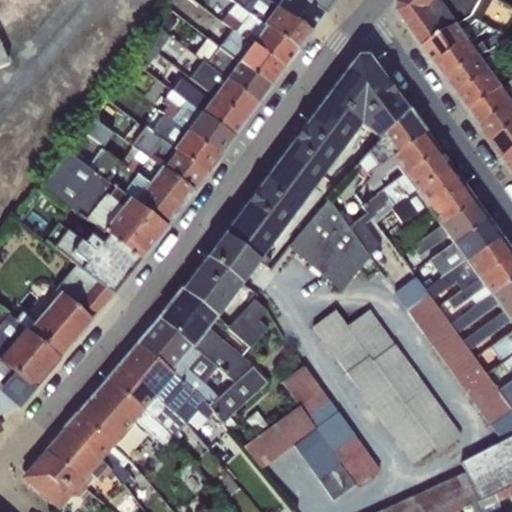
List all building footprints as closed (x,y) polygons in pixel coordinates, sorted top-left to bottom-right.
[(310,32),(266,0),(236,0),(234,3),(235,4),(297,51),(310,32)] [(266,0),(310,32),(323,14),(303,0),(266,0)] [(303,0),(323,14),(333,0),(303,0)] [(473,16),(482,0),(401,0),(399,3),(397,14),(424,51),(467,20),(473,16)] [(482,0),(473,16),(482,22),(494,0),(482,0)] [(297,51),(235,4),(221,22),(231,30),(284,69),(297,51)] [(467,20),(424,51),(436,67),(470,43),(479,36),(467,20)] [(155,29),(144,46),(156,55),(168,38),(155,29)] [(231,30),(218,48),(270,87),(284,69),(231,30)] [(470,43),(436,67),(446,82),(497,48),(510,40),(500,34),(474,48),(470,43)] [(205,66),(218,48),(207,39),(193,57),(201,63),(205,66)] [(156,55),(144,46),(132,61),(145,71),(156,55)] [(218,48),(205,66),(257,105),(270,87),(218,48)] [(497,48),(446,82),(458,98),(492,73),(509,61),(504,53),(502,54),(497,48)] [(356,55),(306,122),(343,147),(358,126),(356,55)] [(366,55),(356,55),(358,126),(359,125),(381,140),(408,110),(366,55)] [(205,66),(201,63),(188,79),(211,97),(244,122),(257,106),(257,105),(205,66)] [(492,73),(458,98),(469,113),(503,88),(492,73)] [(503,88),(469,113),(481,129),(511,105),(511,78),(508,84),(503,88)] [(180,79),(171,91),(233,137),(244,122),(211,97),(209,101),(180,79)] [(233,137),(171,91),(161,107),(164,110),(161,113),(219,156),(233,137)] [(511,105),(481,129),(492,145),(511,129),(511,105)] [(408,110),(381,140),(360,165),(366,175),(424,133),(408,110)] [(161,113),(148,130),(206,174),(219,156),(161,113)] [(91,119),(82,131),(103,146),(112,134),(91,119)] [(179,289),(215,316),(242,282),(249,272),(257,262),(284,226),(310,191),(326,170),(343,147),(306,122),(221,235),(213,246),(206,255),(179,289)] [(145,128),(131,147),(192,192),(206,174),(148,130),(145,128)] [(511,129),(492,145),(504,161),(511,154),(511,129)] [(424,133),(366,175),(372,183),(369,185),(373,191),(381,186),(378,180),(394,169),(399,177),(436,150),(424,133)] [(131,147),(121,165),(180,209),(192,192),(131,147)] [(99,148),(86,168),(166,228),(180,209),(121,165),(99,148)] [(436,150),(399,177),(361,205),(367,213),(371,219),(374,223),(392,209),(449,168),(436,150)] [(166,228),(86,168),(65,153),(40,188),(94,228),(139,261),(166,228)] [(449,168),(392,209),(404,227),(461,185),(449,168)] [(461,185),(404,227),(411,236),(433,220),(438,228),(473,202),(461,185)] [(363,249),(347,227),(328,202),(288,248),(341,292),(369,258),(368,256),(363,249)] [(473,202),(438,228),(416,244),(418,248),(414,251),(418,257),(445,237),(450,245),(486,219),(473,202)] [(367,213),(347,227),(363,249),(368,256),(379,247),(364,224),(371,219),(367,213)] [(486,219),(450,245),(429,261),(441,279),(498,237),(486,219)] [(126,278),(80,242),(65,231),(57,225),(43,241),(76,265),(113,295),(126,278)] [(94,228),(80,242),(126,278),(139,261),(94,228)] [(426,294),(407,310),(406,311),(414,322),(436,306),(431,300),(454,283),(461,290),(511,254),(498,237),(441,279),(424,291),(426,294)] [(511,255),(511,254),(461,290),(446,301),(453,310),(470,297),(476,305),(511,279),(511,255)] [(21,312),(15,321),(58,360),(113,295),(76,265),(53,290),(59,294),(33,323),(21,312)] [(426,294),(424,291),(414,279),(395,293),(407,310),(426,294)] [(511,279),(476,305),(450,325),(453,329),(456,334),(494,307),(499,314),(511,304),(511,279)] [(179,289),(157,318),(202,355),(217,368),(234,381),(223,393),(217,398),(208,406),(213,412),(214,414),(228,430),(229,431),(237,424),(230,416),(266,383),(251,366),(207,328),(215,316),(179,289)] [(253,300),(227,329),(249,347),(267,328),(258,321),(266,311),(253,300)] [(511,304),(499,314),(462,342),(469,351),(508,322),(511,327),(511,329),(507,333),(508,335),(511,332),(511,304)] [(436,306),(414,322),(422,334),(444,317),(436,306)] [(58,360),(15,321),(2,309),(0,311),(0,362),(12,372),(32,390),(33,390),(58,360)] [(335,310),(312,328),(412,464),(434,448),(438,452),(460,436),(369,311),(347,326),(346,326),(337,314),(335,310)] [(444,317),(422,334),(430,345),(453,329),(450,325),(444,317)] [(157,318),(135,344),(195,393),(208,406),(217,398),(204,383),(217,368),(202,355),(157,318)] [(453,329),(430,345),(439,357),(461,341),(456,334),(453,329)] [(511,332),(508,335),(490,348),(500,364),(511,355),(511,332)] [(461,341),(439,357),(447,368),(469,351),(462,342),(461,341)] [(135,344),(117,365),(184,424),(186,422),(196,411),(206,419),(213,412),(208,406),(195,393),(135,344)] [(469,351),(447,368),(455,379),(477,363),(474,360),(469,351)] [(511,355),(500,364),(507,374),(511,370),(511,355)] [(0,386),(12,372),(0,362),(0,386)] [(477,363),(455,379),(464,390),(485,374),(477,363)] [(117,365),(105,379),(173,438),(184,424),(117,365)] [(289,395),(312,378),(304,366),(281,383),(289,395)] [(12,372),(0,386),(0,392),(17,408),(18,406),(19,406),(31,392),(31,391),(32,390),(12,372)] [(485,374),(464,390),(472,402),(493,386),(485,374)] [(312,378),(289,395),(297,405),(321,389),(312,378)] [(105,379),(75,414),(112,447),(135,421),(147,432),(165,447),(172,439),(173,438),(105,379)] [(511,379),(498,390),(503,397),(511,408),(511,409),(511,379)] [(493,386),(472,402),(481,413),(503,397),(498,390),(493,386)] [(321,389),(297,405),(306,417),(329,400),(321,389)] [(0,392),(0,431),(0,430),(0,415),(17,408),(0,392)] [(503,397),(481,413),(489,425),(511,408),(503,397)] [(329,400),(306,417),(316,430),(338,413),(329,400)] [(297,405),(263,431),(281,453),(293,446),(316,430),(306,417),(297,405)] [(511,409),(511,408),(489,425),(500,442),(511,435),(511,409)] [(196,431),(206,419),(196,411),(186,422),(196,431)] [(338,413),(316,430),(322,439),(331,451),(354,434),(338,413)] [(75,414),(61,430),(111,473),(114,477),(121,486),(130,475),(122,469),(128,461),(125,458),(112,447),(75,414)] [(135,421),(112,447),(125,458),(147,432),(135,421)] [(61,430),(45,449),(87,486),(93,479),(99,484),(106,477),(111,481),(114,477),(111,473),(61,430)] [(316,430),(293,446),(300,456),(322,439),(316,430)] [(263,431),(252,439),(266,455),(271,461),(281,453),(263,431)] [(354,434),(331,451),(339,463),(362,446),(354,434)] [(511,435),(500,442),(460,463),(464,472),(477,498),(478,500),(493,493),(511,483),(511,435)] [(266,455),(252,439),(242,447),(260,470),(271,461),(266,455)] [(322,439),(300,456),(308,467),(331,451),(322,439)] [(362,446),(339,463),(355,486),(356,485),(362,481),(380,470),(362,446)] [(87,486),(45,449),(25,473),(26,473),(24,475),(25,481),(26,483),(57,510),(69,496),(78,497),(84,489),(87,486)] [(331,451),(308,467),(316,479),(328,470),(339,463),(331,451)] [(339,463),(328,470),(345,493),(355,486),(339,463)] [(328,470),(316,479),(333,501),(345,493),(328,470)] [(464,472),(452,478),(466,506),(476,501),(478,500),(477,498),(464,472)] [(452,478),(439,483),(452,511),(456,510),(466,506),(452,478)] [(439,483),(426,489),(437,511),(451,511),(452,511),(439,483)] [(511,511),(511,483),(493,493),(497,502),(509,498),(511,505),(511,511)] [(437,511),(426,489),(413,495),(421,511),(437,511)] [(478,500),(476,501),(481,511),(494,511),(500,509),(497,502),(493,493),(478,500)] [(421,511),(413,495),(401,501),(406,511),(421,511)] [(406,511),(401,501),(376,511),(406,511)]
